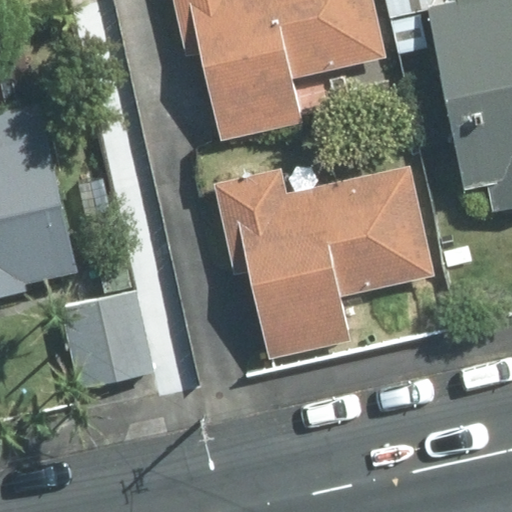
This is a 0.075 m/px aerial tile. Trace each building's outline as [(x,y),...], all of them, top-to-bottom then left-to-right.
[(385,57),(372,0),(177,0),(190,55),(205,52),(225,140),(302,124),(292,78),(385,57)] [(511,0),(388,0),(392,16),(437,6),(472,188),(492,184),(496,210),(511,207),(511,0)] [(79,274),(40,107),(0,116),(0,294),(25,289),(24,286),(79,274)] [(433,274),(409,169),(288,196),(283,169),(218,184),(238,272),(254,269),(274,357),(350,341),(340,295),(433,274)] [(154,372),(138,294),(128,296),(123,269),(86,276),(91,303),(66,309),(83,387),(154,372)]
